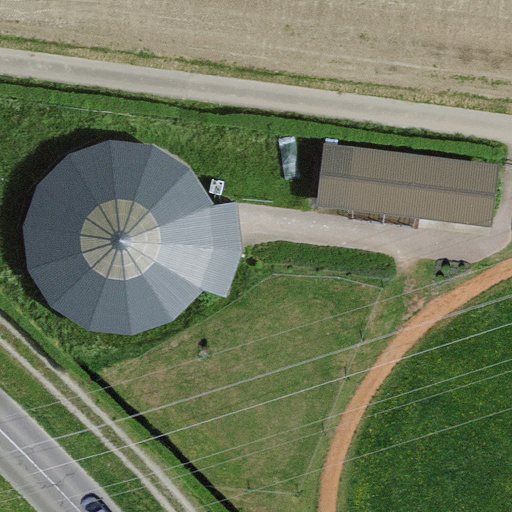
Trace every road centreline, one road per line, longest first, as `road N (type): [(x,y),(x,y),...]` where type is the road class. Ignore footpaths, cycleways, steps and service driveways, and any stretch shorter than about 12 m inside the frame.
road 1 (track): [(0,64),(511,132)]
road 2 (track): [(180,511),(0,326)]
